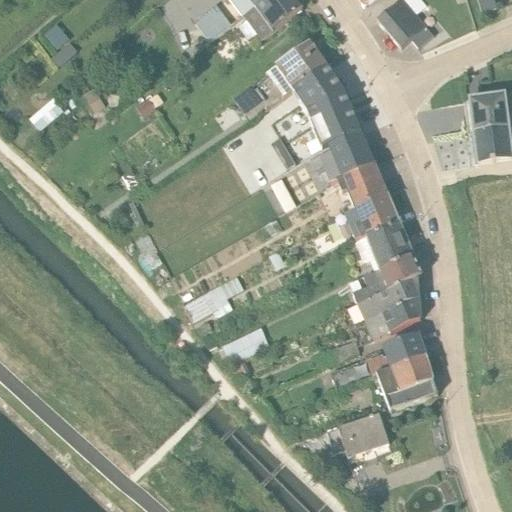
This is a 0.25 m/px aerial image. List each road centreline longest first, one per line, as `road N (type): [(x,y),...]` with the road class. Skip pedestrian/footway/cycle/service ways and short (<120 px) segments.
road 1 (residential): [(491,511),(467,443),(427,178),(388,81)]
road 2 (track): [(0,134),(183,324),(224,379)]
road 3 (track): [(347,511),(224,379)]
road 4 (residential): [(388,81),(511,28)]
